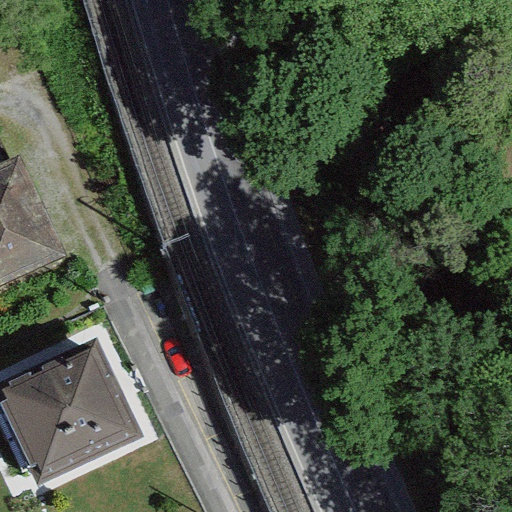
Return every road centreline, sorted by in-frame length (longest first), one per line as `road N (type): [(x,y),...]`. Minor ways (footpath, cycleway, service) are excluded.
road 1 (primary): [(173,0),(263,290),(362,511)]
road 2 (residential): [(227,511),(7,71)]
